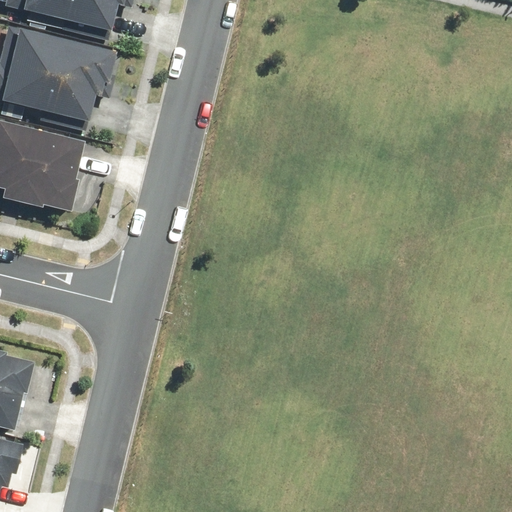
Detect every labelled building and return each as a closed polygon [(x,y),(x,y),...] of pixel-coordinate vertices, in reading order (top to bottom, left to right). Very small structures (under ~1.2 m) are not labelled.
[(8,0),(7,6),(26,11),(26,9),(115,29),(121,3),(127,4),(128,0),(8,0)] [(112,81),(120,48),(11,23),(2,61),(0,60),(0,100),(4,102),(5,100),(93,120),(99,93),(105,94),(108,80),(112,81)] [(47,203),(74,209),(82,177),(79,176),(88,137),(1,117),(1,119),(0,119),(0,185),(7,187),(5,197),(47,207),(47,203)] [(30,393),(38,359),(10,353),(11,349),(0,346),(0,424),(19,429),(27,392),(30,393)] [(19,472),(26,441),(0,434),(0,501),(4,484),(11,486),(15,471),(19,472)]
